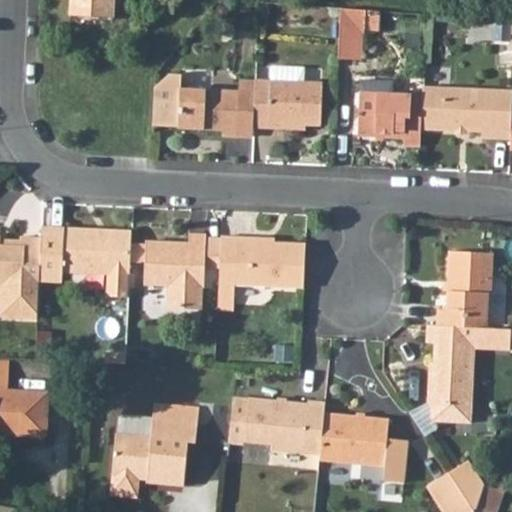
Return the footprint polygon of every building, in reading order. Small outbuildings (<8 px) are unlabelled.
[(68,0),(68,10),(110,11),(110,0),(68,0)] [(362,35),(367,35),(368,13),(343,11),(341,56),(360,57),(362,35)] [(368,13),(367,35),(381,36),(382,14),(368,13)] [(494,44),(510,45),(511,29),(495,28),(494,44)] [(257,97),(255,129),(284,130),(286,124),(321,126),(323,86),(304,85),(305,70),(273,68),(273,83),(258,82),(257,97)] [(164,83),(162,122),(223,125),(223,133),(241,134),(243,96),(257,97),(258,82),(244,81),(243,88),(184,85),(184,72),(172,71),(164,77),(164,83)] [(423,93),(421,129),(481,130),(482,140),(510,141),(510,121),(511,94),(511,89),(424,87),(423,93)] [(401,143),(420,145),(421,129),(423,93),(411,92),(403,91),(361,89),(359,126),(358,131),(364,132),(401,133),(401,143)] [(243,96),(241,134),(254,134),(255,129),(257,97),(243,96)] [(42,235),(39,280),(61,280),(61,270),(108,271),(130,272),(130,257),(131,236),(99,234),(99,228),(42,227),(42,235)] [(148,235),(145,277),(170,279),(170,302),(198,304),(200,271),(203,271),(204,260),(221,261),(222,233),(205,232),(206,229),(188,228),(187,246),(177,245),(177,237),(148,235)] [(221,261),(219,303),(237,304),(237,284),(303,287),(306,241),(254,239),(254,234),(222,231),(222,233),(221,261)] [(0,319),(1,321),(37,323),(39,280),(42,235),(19,233),(19,244),(0,243),(0,319)] [(131,236),(130,257),(138,258),(139,235),(132,235),(131,236)] [(431,311),(431,331),(479,334),(480,297),(488,297),(488,258),(442,255),(439,311),(431,311)] [(108,271),(107,294),(128,295),(130,272),(108,271)] [(431,331),(423,331),(422,344),(432,344),(429,384),(423,383),(422,411),(426,411),(426,422),(429,425),(466,427),(467,406),(463,406),(464,387),(469,387),(471,354),(506,356),(507,351),(508,335),(479,334),(431,331)] [(0,357),(0,372),(16,374),(17,358),(0,357)] [(0,432),(1,427),(15,428),(15,436),(53,438),(56,393),(15,391),(16,374),(0,372),(0,432)] [(248,400),(244,439),(269,442),(269,449),(287,450),(287,446),(321,449),(324,412),(325,401),(305,400),(305,403),(248,398),(248,400)] [(234,399),(231,438),(244,439),(248,400),(234,399)] [(203,410),(160,405),(158,419),(156,439),(123,435),(122,435),(115,495),(142,499),(145,477),(152,478),(152,483),(187,487),(192,444),(199,445),(203,410)] [(321,449),(320,459),(385,465),(385,476),(405,477),(407,436),(399,436),(400,427),(391,426),(392,417),(328,410),(324,412),(321,449)] [(125,416),(123,435),(156,439),(158,419),(125,416)] [(450,470),(476,506),(479,499),(486,480),(469,456),(450,470)] [(476,506),(450,470),(430,485),(449,511),(452,511),(473,508),(476,506)] [(486,480),(479,499),(496,506),(503,487),(486,480)]
